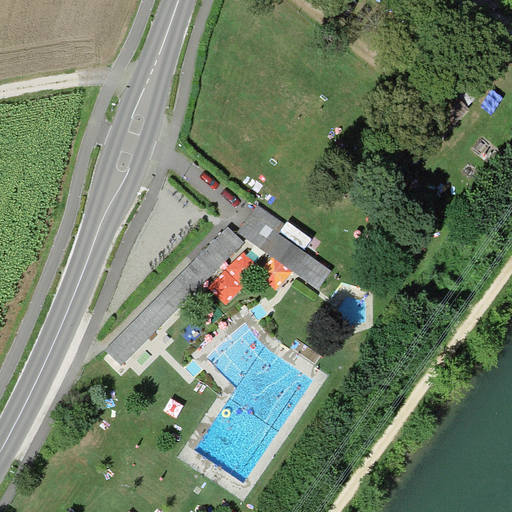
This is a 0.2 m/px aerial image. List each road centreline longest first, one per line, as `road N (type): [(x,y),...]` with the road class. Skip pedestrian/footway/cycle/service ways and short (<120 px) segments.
road 1 (tertiary): [(179,0),(58,331),(0,450)]
road 2 (track): [(511,264),(334,511)]
road 3 (track): [(0,87),(88,74),(153,78)]
